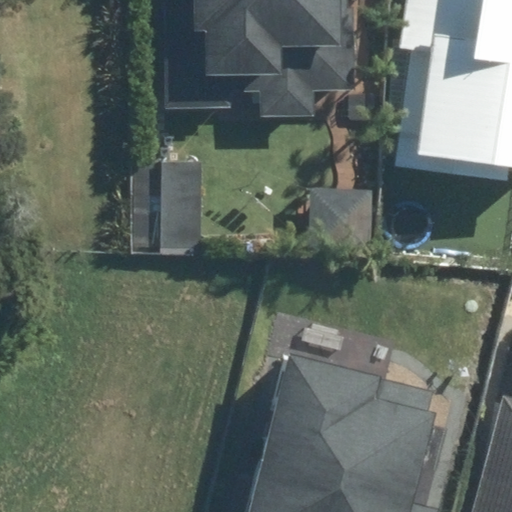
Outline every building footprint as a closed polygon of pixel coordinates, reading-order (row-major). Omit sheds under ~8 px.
[(147,0),(145,111),(316,115),(317,94),(352,94),(354,0),(147,0)] [(511,0),(402,0),(395,41),(411,44),(391,166),(510,186),(511,173),(511,0)] [(197,161),(132,157),(127,251),(192,255),(197,161)] [(435,389),(286,348),(241,511),(435,511),(436,510),(404,501),(435,389)] [(511,511),(511,396),(499,393),(467,511),(511,511)]
